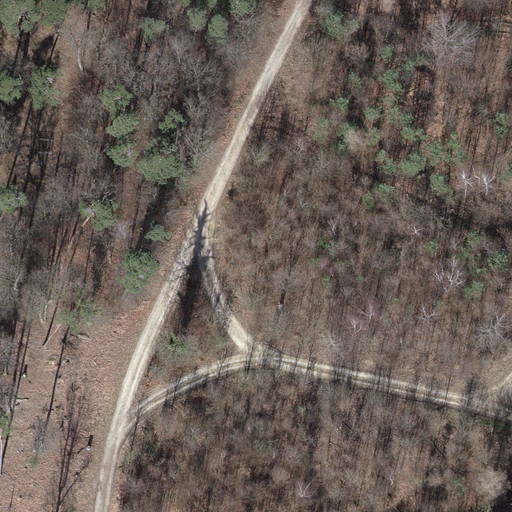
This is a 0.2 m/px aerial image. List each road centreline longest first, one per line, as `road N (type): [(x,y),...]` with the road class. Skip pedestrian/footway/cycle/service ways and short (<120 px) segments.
road 1 (track): [(305,0),(111,420),(96,511)]
road 2 (track): [(511,420),(245,353),(214,301),(201,217)]
road 3 (track): [(245,353),(111,420)]
